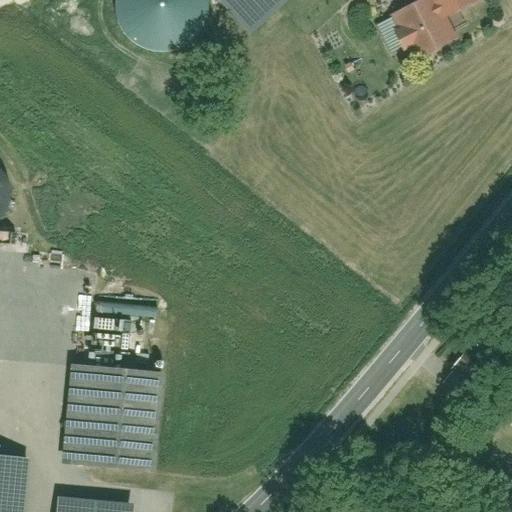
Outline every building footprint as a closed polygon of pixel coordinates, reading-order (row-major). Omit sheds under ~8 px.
[(427,17),(418,0),(379,0),(373,3),(399,60),(438,42),(427,17)] [(418,0),(427,17),(465,0),(418,0)] [(0,220),(4,218),(11,209),(14,197),(14,185),(10,174),(3,164),(0,162),(0,220)] [(140,306),(138,313),(161,319),(163,312),(140,306)] [(476,364),(450,346),(439,362),(464,380),(476,364)] [(150,359),(62,353),(56,454),(143,460),(150,359)] [(0,511),(33,511),(38,458),(0,455),(0,511)] [(149,511),(150,506),(73,501),(72,511),(149,511)]
